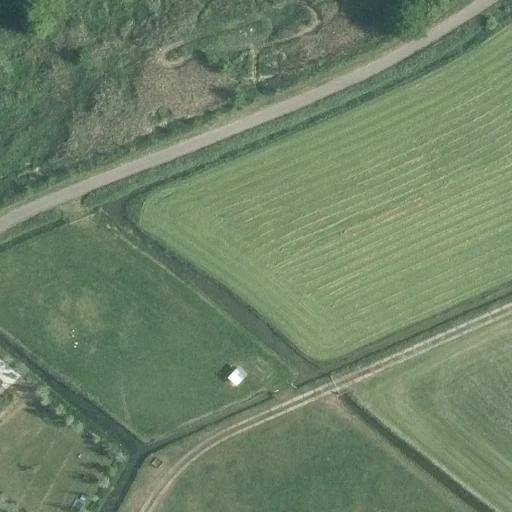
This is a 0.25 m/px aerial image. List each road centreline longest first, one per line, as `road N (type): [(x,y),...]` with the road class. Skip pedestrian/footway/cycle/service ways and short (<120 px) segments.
road 1 (unclassified): [(0,226),(375,67),(489,0)]
road 2 (track): [(511,308),(202,449),(148,511)]
road 3 (track): [(91,236),(297,402)]
